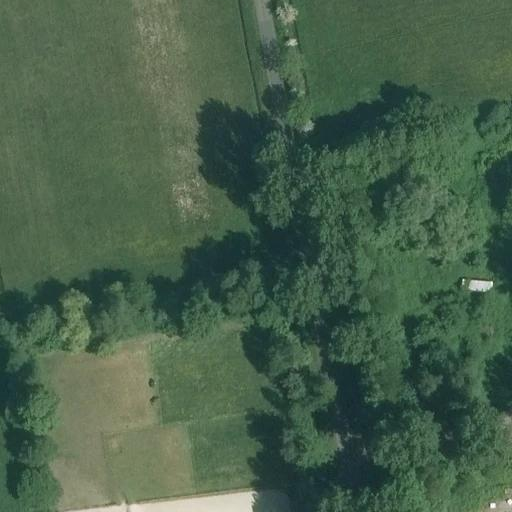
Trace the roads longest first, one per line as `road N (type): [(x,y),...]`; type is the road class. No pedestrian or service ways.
road 1 (unclassified): [(342,452),(259,0)]
road 2 (unclassified): [(342,452),(511,423)]
